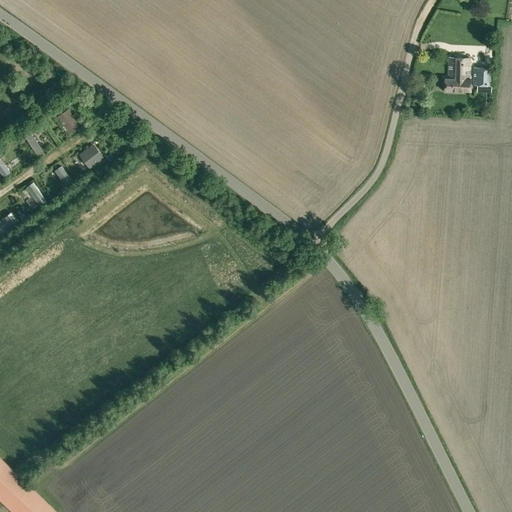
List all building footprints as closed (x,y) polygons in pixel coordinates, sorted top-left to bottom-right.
[(444,90),(470,91),(470,78),(470,58),(449,57),(448,78),(445,77),(444,90)] [(476,88),(481,89),(481,85),(492,85),(493,67),(474,66),(473,85),(476,85),(476,88)] [(78,124),(68,109),(57,116),(68,131),(78,124)] [(25,135),(37,154),(43,151),(30,132),(25,135)] [(81,156),(90,168),(102,158),(93,146),(81,156)] [(0,170),(4,176),(9,172),(0,159),(0,170)] [(73,182),(61,166),(55,170),(67,187),(73,182)] [(46,200),(33,183),(27,187),(40,204),(46,200)] [(19,222),(12,212),(6,217),(8,221),(0,227),(0,231),(3,235),(19,222)] [(0,483),(13,470),(0,457),(0,483)] [(20,476),(0,496),(0,499),(13,511),(55,511),(56,511),(20,476)]
